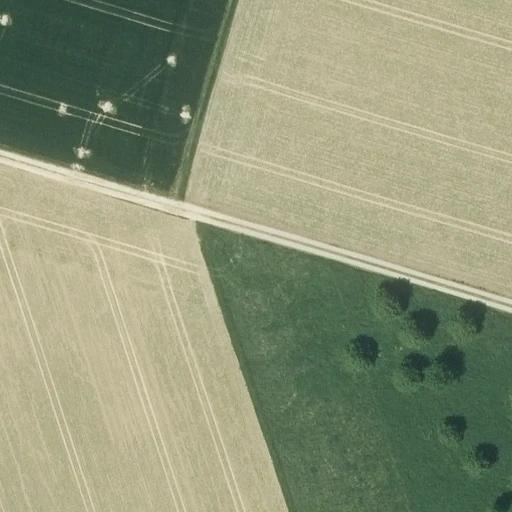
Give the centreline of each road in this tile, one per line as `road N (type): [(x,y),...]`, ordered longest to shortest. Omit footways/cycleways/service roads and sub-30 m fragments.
road 1 (track): [(234,0),(175,207),(511,306)]
road 2 (track): [(175,207),(0,155)]
